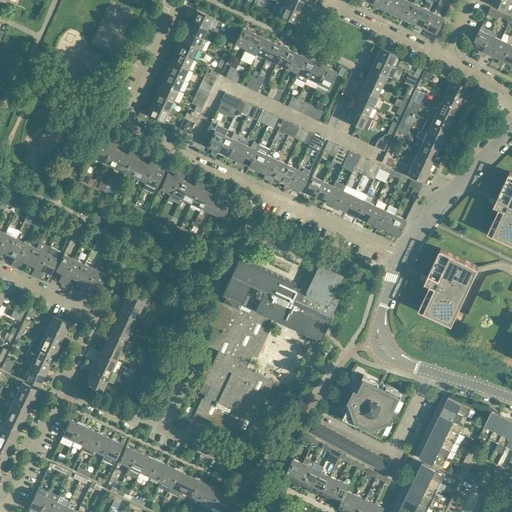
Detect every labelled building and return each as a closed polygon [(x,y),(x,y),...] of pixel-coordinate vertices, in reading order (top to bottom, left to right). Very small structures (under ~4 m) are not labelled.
[(300,12),(305,2),(301,0),(285,0),(284,4),(300,12)] [(385,9),(389,0),(376,0),(374,4),(385,9)] [(395,14),(401,0),(389,0),(385,9),(395,14)] [(405,19),(413,3),(407,0),(401,0),(395,14),(405,19)] [(507,10),(511,1),(509,0),(491,0),(490,3),(507,10)] [(277,1),(272,12),(295,23),(300,12),(284,4),(277,1)] [(416,24),(423,7),(413,3),(405,19),(416,24)] [(426,29),(434,12),(423,7),(416,24),(426,29)] [(498,19),(499,16),(501,12),(490,7),(487,14),(498,19)] [(207,28),(212,17),(196,9),(191,20),(207,28)] [(437,34),(444,17),(434,12),(426,29),(437,34)] [(510,21),(511,17),(501,12),(499,16),(510,21)] [(203,38),(207,28),(191,20),(186,31),(202,38),(203,38)] [(493,31),(492,31),(481,26),(472,46),(479,49),(477,54),(481,55),(493,31)] [(245,49),(253,32),(242,27),(234,44),(245,49)] [(493,56),(501,39),(495,37),(499,29),(494,27),(492,31),(493,31),(481,55),(485,57),(487,53),(493,56)] [(202,50),(206,40),(203,38),(202,38),(186,31),(181,41),(197,49),(198,48),(202,50)] [(254,59),(256,54),(264,38),(253,32),(245,49),(243,54),(254,59)] [(511,44),(511,43),(511,35),(510,35),(507,42),(501,39),(493,56),(500,59),(498,63),(502,65),(504,61),(511,44)] [(266,59),(274,42),(264,38),(256,54),(266,59)] [(193,59),(197,49),(181,41),(176,51),(193,59)] [(276,63),(284,47),(274,42),(266,59),(276,63)] [(287,68),(295,52),(284,47),(276,63),(287,68)] [(396,67),(401,57),(380,47),(375,57),(391,65),(396,67)] [(188,70),(193,59),(176,51),(171,62),(188,70)] [(297,73),(305,57),(295,52),(287,68),(297,73)] [(305,83),(315,62),(305,57),(297,73),(295,78),(305,83)] [(375,57),(370,68),(386,75),(391,78),(396,67),(391,65),(375,57)] [(183,80),(188,70),(171,62),(167,72),(183,80)] [(316,88),(317,86),(326,67),(315,62),(305,83),(316,88)] [(417,77),(422,67),(418,65),(413,76),(417,77)] [(231,79),(236,69),(230,66),(225,77),(231,79)] [(327,91),(336,71),(326,67),(317,86),(327,91)] [(382,86),(386,75),(370,68),(365,78),(382,86)] [(427,82),(432,71),(425,68),(420,79),(423,80),(427,82)] [(236,82),(241,72),(236,69),(231,79),(236,82)] [(204,76),(214,81),(218,73),(211,70),(210,73),(206,71),(204,76)] [(178,90),(183,80),(167,72),(162,82),(178,90)] [(257,92),(262,81),(264,76),(258,74),(256,79),(251,89),(257,92)] [(211,87),(214,81),(204,76),(199,87),(209,92),(211,87)] [(251,89),(256,79),(251,76),(246,86),(251,89)] [(377,96),(382,86),(365,78),(361,88),(377,96)] [(467,88),(465,87),(451,80),(446,91),(462,98),(466,101),(468,97),(464,95),(467,88)] [(173,100),(178,90),(162,82),(157,93),(173,100)] [(272,99),(277,89),(271,86),(267,96),(272,99)] [(207,97),(209,92),(199,87),(194,97),(204,102),(207,97)] [(372,107),(377,96),(361,88),(356,99),(372,107)] [(462,98),(446,91),(441,88),(438,94),(443,96),(441,101),(457,109),(462,98)] [(282,91),(277,89),(272,99),(278,101),(282,91)] [(241,100),(236,98),(224,92),(220,103),(236,110),(241,100)] [(170,107),(173,100),(157,93),(152,103),(172,113),(174,109),(170,107)] [(293,109),(298,98),(292,96),(287,106),(293,109)] [(202,108),(204,102),(194,97),(191,103),(196,105),(194,110),(199,113),(202,108)] [(303,113),(306,108),(301,105),(303,101),(298,98),(293,109),(303,113)] [(367,117),(372,107),(356,99),(351,109),(367,117)] [(247,115),(252,105),(241,100),(236,110),(247,115)] [(411,107),(414,101),(410,100),(406,109),(409,111),(411,107)] [(452,119),(457,109),(441,101),(439,105),(434,103),(431,109),(436,111),(452,119)] [(172,113),(152,103),(147,113),(164,121),(167,114),(171,116),(172,113)] [(314,118),(318,108),(308,103),(306,108),(303,113),(314,118)] [(255,119),(260,109),(252,105),(247,115),(255,119)] [(372,119),(367,117),(351,109),(346,120),(367,130),(372,119)] [(407,115),(409,111),(406,109),(400,120),(404,122),(407,115)] [(268,125),(272,115),(262,110),(257,120),(268,125)] [(195,123),(198,115),(191,111),(190,114),(187,112),(184,118),(195,123)] [(452,119),(436,111),(431,122),(447,129),(452,119)] [(273,128),(278,117),(272,115),(268,125),(273,128)] [(192,128),(195,123),(184,118),(179,128),(190,133),(192,128)] [(288,135),(293,124),(283,119),(278,130),(282,132),(288,135)] [(447,129),(431,122),(426,119),(421,130),(426,132),(442,140),(447,129)] [(215,155),(217,151),(225,135),(228,129),(217,124),(215,129),(212,128),(210,128),(206,135),(207,138),(210,139),(207,146),(213,149),(212,151),(213,154),(215,155)] [(298,139),(303,129),(293,124),(288,135),(293,137),(298,139)] [(410,135),(411,126),(403,125),(402,135),(410,135)] [(309,144),(314,134),(303,129),(298,139),(303,142),(309,144)] [(227,158),(238,134),(234,132),(231,138),(225,135),(217,151),(224,155),(223,157),(227,158)] [(438,150),(442,140),(426,132),(421,142),(438,150)] [(246,145),(249,139),(238,134),(227,158),(230,160),(231,158),(238,161),(246,145)] [(319,149),(324,139),(314,134),(309,144),(319,149)] [(104,162),(115,138),(111,136),(107,144),(101,141),(93,157),(104,162)] [(114,167),(122,151),(116,148),(120,140),(115,138),(104,162),(114,167)] [(246,145),(238,161),(248,166),(259,144),(254,141),(251,147),(246,145)] [(334,156),(339,145),(328,141),(324,151),(334,156)] [(433,161),(438,150),(421,142),(416,153),(433,161)] [(259,144),(248,166),(259,171),(267,154),(269,149),(259,144)] [(340,164),(347,149),(339,145),(334,156),(332,160),(340,164)] [(125,172),(136,148),(131,146),(128,154),(122,151),(114,167),(125,172)] [(135,177),(143,161),(137,158),(140,150),(136,148),(125,172),(135,177)] [(354,166),(359,155),(349,150),(344,161),(349,163),(354,166)] [(428,171),(433,161),(416,153),(412,163),(428,171)] [(267,179),(277,159),(267,154),(259,171),(265,174),(264,177),(267,179)] [(145,182),(157,158),(152,155),(148,163),(143,161),(135,177),(145,182)] [(365,170),(370,160),(365,158),(359,155),(354,166),(365,170)] [(153,192),(163,170),(157,168),(161,160),(157,158),(145,182),(142,187),(153,192)] [(279,180),(287,164),(277,159),(267,179),(268,179),(267,180),(270,181),(273,181),(274,178),(279,180)] [(378,169),(380,165),(370,160),(365,170),(363,174),(373,179),(378,169)] [(428,171),(412,163),(407,174),(423,182),(428,171)] [(298,169),(287,164),(279,180),(285,183),(284,186),(285,188),(288,190),(290,185),(298,169)] [(290,185),(300,190),(310,170),(299,165),(298,169),(290,185)] [(170,193),(181,169),(177,167),(173,175),(167,172),(160,188),(170,193)] [(170,193),(168,197),(179,202),(180,198),(188,182),(182,179),(186,171),(181,169),(170,193)] [(399,178),(401,174),(391,170),(388,176),(392,178),(393,176),(399,178)] [(511,172),(510,172),(498,196),(493,194),(489,203),(494,205),(499,207),(488,232),(511,243),(511,172)] [(315,197),(322,181),(312,176),(304,192),(315,197)] [(191,203),(202,179),(198,177),(194,185),(188,182),(180,198),(191,203)] [(201,208),(209,192),(203,189),(207,181),(202,179),(191,203),(201,208)] [(414,202),(422,184),(412,180),(409,185),(413,188),(408,199),(414,202)] [(325,201),(332,185),(322,181),(315,197),(325,201)] [(336,206),(343,190),(345,185),(335,181),(333,186),(332,185),(325,201),(336,206)] [(346,211),(353,195),(356,190),(346,185),(344,191),(343,190),(336,206),(346,211)] [(116,190),(106,186),(104,190),(114,195),(116,190)] [(211,213),(223,188),(218,186),(215,194),(209,192),(201,208),(211,213)] [(222,218),(230,201),(223,198),(227,190),(223,188),(211,213),(222,218)] [(364,200),(367,194),(356,189),(354,195),(353,195),(346,211),(356,216),(364,200)] [(374,205),(364,200),(356,216),(367,221),(374,205)] [(377,226),(385,210),(374,205),(367,221),(377,226)] [(387,231),(395,214),(385,210),(377,226),(387,231)] [(398,236),(406,219),(395,214),(387,231),(398,236)] [(8,254),(16,238),(5,233),(0,243),(0,255),(2,251),(8,254)] [(15,267),(26,242),(16,238),(8,254),(14,257),(10,265),(15,267)] [(39,241),(36,247),(28,264),(34,266),(31,274),(35,276),(46,252),(49,246),(39,241)] [(28,264),(36,247),(26,242),(15,267),(19,269),(23,261),(28,264)] [(46,252),(35,276),(39,278),(43,270),(50,273),(57,257),(60,251),(49,246),(46,252)] [(458,311),(479,266),(478,266),(441,248),(429,273),(424,271),(420,279),(425,282),(430,284),(419,309),(452,324),(455,318),(463,322),(466,315),(458,311)] [(63,283),(74,259),(63,254),(55,270),(62,273),(58,281),(63,283)] [(267,322),(270,315),(319,338),(327,320),(297,307),(300,302),(293,299),(300,285),(295,283),(296,280),(241,255),(222,294),(220,299),(220,298),(210,318),(211,318),(209,323),(222,329),(221,333),(216,331),(209,345),(215,348),(211,358),(209,362),(212,363),(203,381),(203,382),(217,388),(214,395),(211,401),(207,399),(202,397),(195,412),(209,418),(206,424),(235,437),(237,432),(252,439),(259,424),(254,421),(273,380),(271,379),(254,371),(254,370),(252,375),(244,371),(251,354),(256,356),(270,328),(265,325),(267,322)] [(309,266),(299,287),(294,298),(300,301),(298,306),(329,321),(331,316),(339,299),(332,296),(346,266),(323,255),(317,269),(309,266)] [(199,268),(201,262),(192,258),(189,263),(199,268)] [(76,280),(84,263),(74,259),(63,283),(67,285),(71,277),(76,280)] [(83,292),(94,268),(84,263),(76,280),(82,282),(79,290),(83,292)] [(97,289),(105,273),(94,268),(83,292),(88,294),(91,286),(97,289)] [(141,308),(146,297),(130,290),(125,300),(141,308)] [(136,318),(141,308),(125,300),(120,311),(136,318)] [(131,328),(136,318),(120,311),(115,321),(131,328)] [(65,334),(70,323),(53,316),(48,326),(65,334)] [(159,329),(162,322),(154,318),(151,324),(155,326),(155,327),(159,329)] [(127,339),(131,328),(115,321),(110,331),(127,339)] [(60,344),(65,334),(48,326),(44,336),(60,344)] [(127,339),(110,331),(105,342),(122,349),(127,339)] [(60,344),(44,336),(39,347),(55,354),(60,344)] [(117,359),(122,349),(105,342),(101,352),(117,359)] [(55,354),(39,347),(32,344),(27,354),(34,357),(50,365),(55,354)] [(112,370),(117,359),(101,352),(96,362),(112,370)] [(50,365),(34,357),(29,367),(45,375),(50,365)] [(96,362),(91,373),(107,380),(113,383),(118,373),(112,370),(96,362)] [(45,375),(29,367),(24,378),(40,386),(45,375)] [(102,391),(107,380),(91,373),(86,383),(102,391)] [(350,403),(343,417),(359,425),(360,422),(368,426),(366,428),(382,436),(389,421),(391,423),(398,409),(395,408),(402,393),(387,386),(386,389),(378,385),(379,382),(364,375),(357,389),(355,388),(348,402),(350,403)] [(34,400),(39,389),(22,382),(17,392),(34,400)] [(34,400),(17,392),(12,402),(29,410),(34,400)] [(472,407),(448,396),(444,405),(467,416),(472,407)] [(24,420),(29,410),(12,402),(8,413),(24,420)] [(467,416),(444,405),(440,413),(463,425),(467,416)] [(489,438),(500,414),(491,410),(480,433),(489,438)] [(19,431),(24,420),(8,413),(3,423),(19,431)] [(463,425),(440,413),(436,422),(459,433),(463,425)] [(498,442),(509,418),(500,414),(489,438),(498,442)] [(506,446),(511,433),(511,419),(509,418),(498,442),(506,446)] [(73,440),(81,424),(70,419),(62,435),(73,440)] [(317,421),(316,421),(310,432),(315,434),(321,424),(317,421)] [(455,442),(459,433),(436,422),(432,430),(455,442)] [(19,431),(3,423),(0,428),(0,434),(14,441),(19,431)] [(84,445),(91,429),(81,424),(73,440),(84,445)] [(326,426),(321,424),(315,434),(320,437),(326,426)] [(331,429),(326,426),(320,437),(325,440),(331,429)] [(94,450),(101,434),(91,429),(84,445),(82,449),(92,454),(94,450)] [(336,432),(331,429),(325,440),(330,443),(336,432)] [(455,442),(432,430),(427,439),(451,450),(455,442)] [(341,435),(336,432),(330,443),(335,445),(341,435)] [(0,434),(0,447),(9,452),(13,453),(15,449),(11,447),(14,441),(0,434)] [(104,455),(112,438),(101,434),(94,450),(104,455)] [(312,443),(315,438),(306,434),(303,438),(312,443)] [(346,437),(341,435),(335,445),(340,448),(346,437)] [(351,440),(346,437),(340,448),(345,451),(351,440)] [(113,464),(122,443),(112,438),(104,455),(102,459),(113,464)] [(451,450),(427,439),(423,448),(447,459),(451,450)] [(356,443),(351,440),(345,451),(350,453),(356,443)] [(361,445),(356,443),(350,453),(355,456),(361,445)] [(129,466),(137,450),(126,445),(118,461),(129,466)] [(366,448),(361,445),(355,456),(361,459),(366,448)] [(0,447),(0,459),(4,462),(9,452),(0,447)] [(339,458),(342,453),(333,448),(330,453),(339,458)] [(371,451),(366,448),(361,459),(366,461),(371,451)] [(447,459),(423,448),(419,456),(443,467),(447,459)] [(139,471),(147,455),(137,450),(129,466),(126,473),(136,478),(139,471)] [(376,454),(371,451),(366,461),(371,464),(376,454)] [(351,458),(342,453),(339,458),(348,462),(351,458)] [(381,456),(376,454),(371,464),(376,467),(381,456)] [(150,476),(157,460),(147,455),(139,471),(150,476)] [(386,459),(381,456),(376,467),(381,470),(386,459)] [(304,485),(315,462),(305,457),(303,463),(293,483),(298,486),(300,483),(304,485)] [(293,483),(303,463),(293,458),(285,476),(289,478),(288,480),(293,483)] [(391,462),(386,459),(381,470),(386,472),(391,462)] [(160,481),(168,465),(157,460),(150,476),(160,481)] [(324,466),(315,462),(304,485),(307,486),(306,489),(311,492),(321,472),(324,466)] [(396,464),(391,462),(386,472),(391,475),(396,464)] [(446,473),(422,462),(418,471),(441,482),(446,473)] [(401,467),(396,464),(391,475),(396,478),(401,467)] [(160,481),(157,486),(168,491),(178,470),(168,465),(160,481)] [(376,477),(378,473),(369,468),(367,472),(376,477)] [(181,491),(188,475),(178,470),(168,491),(167,492),(178,497),(181,491)] [(441,482),(418,471),(414,479),(437,490),(441,482)] [(322,493),(331,476),(321,472),(311,492),(317,494),(318,491),(322,493)] [(385,482),(387,477),(378,473),(376,477),(385,482)] [(191,496),(199,479),(188,475),(181,491),(191,496)] [(330,500),(340,480),(331,476),(322,493),(326,495),(325,498),(330,500)] [(201,500),(209,484),(199,479),(191,496),(201,500)] [(437,490),(414,479),(410,488),(433,499),(437,490)] [(349,485),(340,480),(330,500),(336,503),(337,500),(341,502),(347,490),(349,485)] [(101,490),(102,486),(91,481),(89,486),(93,488),(94,487),(101,490)] [(212,505),(219,489),(209,484),(201,500),(212,505)] [(433,499),(410,488),(405,496),(429,507),(433,499)] [(222,510),(230,494),(219,489),(212,505),(222,510)] [(347,511),(356,494),(347,490),(341,502),(338,507),(342,509),(341,511),(347,511)] [(38,511),(46,496),(36,491),(28,507),(38,511)] [(359,511),(365,499),(356,494),(347,511),(359,511)] [(51,511),(57,501),(46,496),(38,511),(51,511)] [(64,511),(67,506),(70,501),(59,496),(57,501),(51,511),(64,511)] [(426,511),(429,507),(405,496),(401,505),(416,511),(426,511)] [(370,511),(375,503),(365,499),(359,511),(370,511)] [(382,511),(384,508),(375,503),(370,511),(382,511)]
